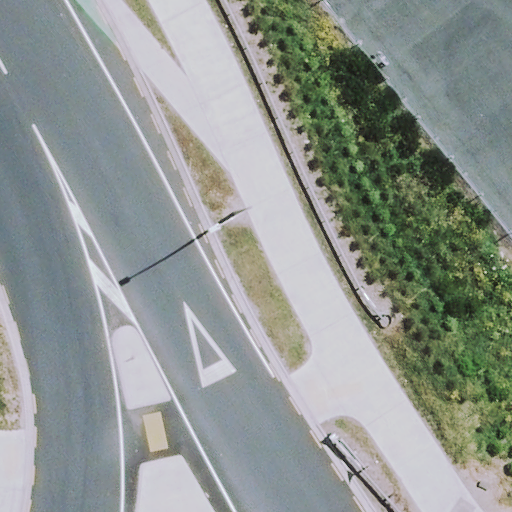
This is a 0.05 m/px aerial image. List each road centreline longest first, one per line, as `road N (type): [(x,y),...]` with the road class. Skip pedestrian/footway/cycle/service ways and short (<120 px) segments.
road 1 (tertiary): [(67,169),(193,299),(305,511)]
road 2 (tertiary): [(70,511),(67,169)]
road 3 (tertiary): [(67,169),(0,55)]
